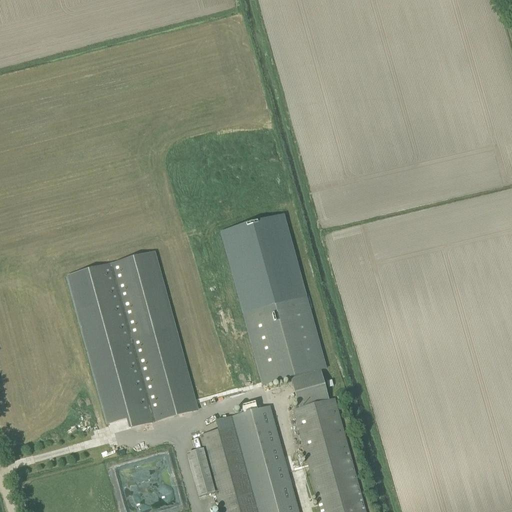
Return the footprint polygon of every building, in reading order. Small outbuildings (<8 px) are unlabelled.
[(284,215),(220,233),(242,316),(262,387),(291,380),(298,409),(329,401),(321,372),(326,370),(306,298),(284,215)] [(114,264),(156,422),(196,410),(153,252),(114,264)] [(114,264),(68,276),(68,277),(107,422),(108,425),(128,419),(131,429),(156,422),(114,264)] [(293,410),(321,511),(364,511),(334,399),(329,401),(298,409),(293,410)] [(298,511),(269,408),(214,422),(217,432),(200,437),(220,511),(298,511)] [(187,454),(199,498),(214,494),(202,450),(187,454)]
